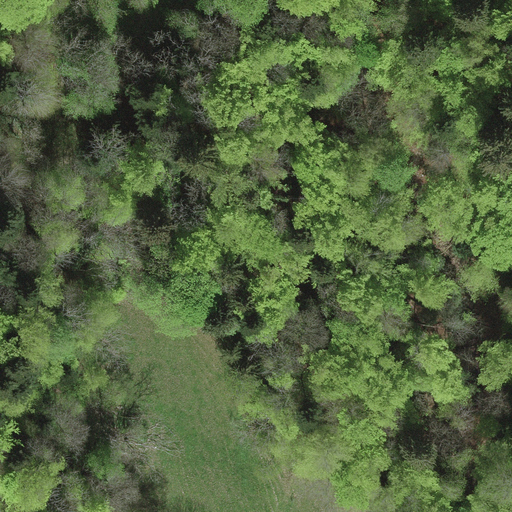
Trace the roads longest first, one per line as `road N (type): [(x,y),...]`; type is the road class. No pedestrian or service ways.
road 1 (track): [(246,0),(233,179),(245,244),(277,316)]
road 2 (track): [(277,316),(342,417),(380,511)]
road 3 (track): [(277,316),(295,382),(294,449),(278,511)]
